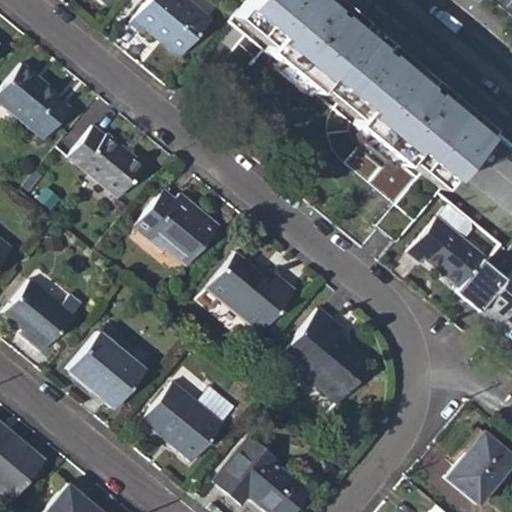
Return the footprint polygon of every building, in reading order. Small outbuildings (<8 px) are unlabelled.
[(182,0),(142,0),(123,23),(133,31),(136,28),(172,58),(204,18),(182,0)] [(439,194),(490,132),(327,0),(240,0),(224,21),(439,194)] [(15,64),(0,82),(0,110),(37,140),(63,107),(51,97),(53,94),(15,64)] [(87,127),(61,159),(112,199),(138,165),(100,135),(99,137),(87,127)] [(156,192),(126,227),(155,252),(158,249),(177,266),(211,227),(172,194),(166,200),(156,192)] [(439,204),(428,217),(441,228),(455,240),(464,230),(463,224),(439,204)] [(416,259),(464,298),(478,281),(464,270),(475,257),(455,240),(441,228),(428,217),(399,253),(412,264),(416,259)] [(501,231),(511,239),(511,238),(511,222),(510,221),(501,231)] [(229,252),(200,286),(240,318),(237,321),(251,333),(288,289),(269,274),(264,280),(229,252)] [(505,327),(511,333),(511,263),(508,268),(471,312),(483,323),(487,319),(502,332),(505,327)] [(21,278),(0,303),(0,317),(12,327),(10,330),(34,350),(73,302),(62,293),(54,304),(21,278)] [(311,309),(272,356),(289,371),(291,369),(331,400),(346,381),(342,378),(357,361),(330,338),(337,330),(311,309)] [(502,332),(511,339),(511,333),(505,327),(502,332)] [(90,332),(60,370),(104,406),(136,368),(90,332)] [(165,382),(212,419),(222,407),(176,369),(165,382)] [(213,420),(212,419),(165,382),(135,420),(182,459),(213,420)] [(478,431),(440,476),(473,505),(511,457),(478,431)] [(0,495),(3,497),(30,464),(0,438),(0,495)] [(241,438),(207,480),(234,502),(241,494),(263,511),(283,511),(300,491),(266,462),(268,459),(241,438)] [(91,511),(60,485),(37,511),(91,511)]
